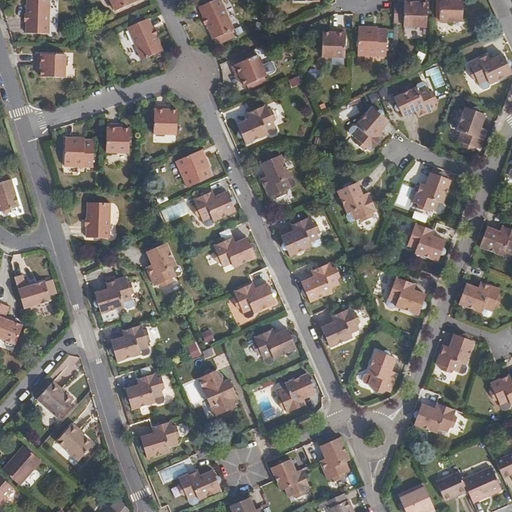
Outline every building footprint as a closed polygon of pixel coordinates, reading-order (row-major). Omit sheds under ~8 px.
[(28,23),(27,23),(27,35),(49,36),(50,0),(48,0),(27,0),(27,17),(28,17),(28,23)] [(115,0),(120,10),(142,1),(142,0),(115,0)] [(217,0),(200,8),(207,24),(208,23),(210,29),(209,29),(214,40),(234,31),(220,0),(217,0)] [(417,4),(417,0),(405,0),(405,24),(428,25),(428,4),(421,4),(417,4)] [(440,0),(441,19),(463,19),(464,0),(440,0)] [(153,32),(154,31),(149,20),(128,29),(143,61),(163,52),(156,36),(155,36),(153,32)] [(359,28),(358,56),(387,57),(388,31),(379,31),(379,29),(359,28)] [(334,35),(330,35),(323,35),(323,54),(346,55),(347,31),(334,30),(334,35)] [(140,59),(127,31),(118,35),(130,63),(140,59)] [(38,54),(38,68),(42,68),(42,72),(42,79),(62,79),(63,55),(38,54)] [(486,65),(483,58),(470,64),(472,68),(470,72),(475,81),(479,82),(480,86),(489,82),(491,85),(511,74),(511,71),(504,55),(491,61),(492,62),(486,65)] [(488,56),(483,58),(486,65),(492,62),(491,61),(488,56)] [(232,67),(237,78),(241,77),(243,80),(245,87),(264,78),(255,57),(232,67)] [(403,118),(415,112),(415,111),(420,109),(424,116),(436,110),(435,107),(437,102),(433,94),(428,93),(426,88),(418,92),(416,88),(394,99),(403,118)] [(165,110),(166,106),(154,105),(153,130),(177,130),(177,110),(170,110),(165,110)] [(252,121),(251,119),(238,125),(247,145),(269,135),(267,131),(276,127),(274,123),(277,120),(273,111),(269,110),(267,106),(254,112),(257,118),(252,121)] [(379,132),(388,122),(373,108),(356,127),(352,126),(349,130),(350,133),(356,139),(356,143),(361,148),(367,148),(371,152),(381,141),(375,136),(379,132)] [(415,111),(415,112),(418,118),(424,116),(420,109),(415,111)] [(479,132),(484,120),(465,113),(456,135),(459,136),(456,145),(460,147),(462,151),(471,155),(475,152),(479,154),(484,141),(476,138),(479,132)] [(119,130),(119,125),(108,125),(107,149),(130,150),(131,130),(123,130),(119,130)] [(385,137),(379,132),(375,136),(381,141),(385,137)] [(486,135),(479,132),(476,138),(484,141),(486,135)] [(65,139),(64,167),(93,168),(94,142),(85,141),(85,140),(65,139)] [(202,151),(176,163),(188,189),(213,178),(209,170),(211,169),(202,151)] [(271,182),(265,186),(271,199),(274,197),(278,200),(287,196),(287,192),(295,188),(296,185),(295,181),(292,179),(282,157),(262,165),(268,178),(269,177),(271,182)] [(0,170),(0,179),(11,176),(8,168),(0,170)] [(425,192),(417,190),(413,203),(417,204),(418,209),(427,213),(432,210),(440,213),(443,212),(444,208),(443,204),(451,181),(431,174),(426,187),(427,187),(425,192)] [(11,176),(0,179),(0,209),(2,209),(4,211),(9,210),(10,206),(19,203),(11,176)] [(262,181),(265,186),(271,182),(269,177),(268,178),(262,181)] [(362,197),(356,184),(337,193),(347,215),(351,214),(354,222),(358,221),(359,221),(362,223),(371,218),(372,214),(376,212),(371,200),(364,203),(362,197)] [(419,184),(417,190),(425,192),(427,187),(426,187),(419,184)] [(205,205),(201,198),(188,204),(190,208),(188,212),(192,221),(196,222),(199,230),(203,231),(207,229),(208,226),(236,213),(227,194),(210,202),(205,205)] [(368,194),(362,197),(364,203),(371,200),(368,194)] [(207,196),(201,198),(205,205),(210,202),(207,196)] [(89,227),(87,227),(87,239),(109,240),(110,204),(88,204),(88,221),(89,221),(89,227)] [(295,232),(294,232),(281,237),(290,256),(312,247),(310,243),(319,239),(318,235),(320,231),(316,222),(312,222),(310,218),(297,223),(300,230),(295,232)] [(292,226),(294,232),(295,232),(300,230),(297,223),(292,226)] [(429,229),(415,224),(413,229),(410,230),(407,240),(409,243),(407,247),(417,250),(416,254),(438,263),(446,242),(433,237),(433,238),(427,236),(429,229)] [(509,228),(503,226),(500,233),(500,234),(506,236),(509,228)] [(500,234),(500,233),(488,228),(481,248),(504,256),(505,253),(511,256),(511,229),(509,228),(506,236),(500,234)] [(433,238),(433,237),(435,231),(429,229),(427,236),(433,238)] [(236,246),(232,239),(227,241),(230,249),(236,246)] [(227,241),(213,248),(215,251),(213,255),(216,264),(221,265),(223,269),(231,266),(233,269),(256,259),(248,240),(236,246),(230,249),(227,241)] [(156,272),(149,275),(154,287),(158,286),(162,287),(171,283),(174,279),(179,277),(181,273),(181,271),(180,269),(176,267),(166,245),(147,254),(153,266),(153,265),(156,272)] [(314,278),(301,283),(310,302),(332,293),(330,289),(339,285),(338,281),(340,277),(336,269),(332,268),(331,264),(317,270),(320,276),(314,278)] [(146,269),(149,275),(156,272),(153,265),(153,266),(146,269)] [(21,272),(13,275),(24,308),(40,302),(43,305),(48,303),(48,300),(50,299),(48,292),(55,290),(52,279),(45,281),(44,280),(25,286),(21,272)] [(104,297),(97,300),(102,314),(107,312),(110,314),(119,312),(120,308),(128,306),(130,302),(129,297),(125,296),(118,273),(98,279),(102,292),(103,292),(104,297)] [(407,290),(410,283),(396,278),(393,285),(389,287),(387,293),(389,297),(386,304),(388,309),(391,310),(396,307),(419,316),(426,296),(413,291),(412,292),(407,290)] [(483,283),(481,289),(480,290),(486,292),(488,285),(483,283)] [(480,290),(481,289),(467,284),(461,301),(460,304),(484,313),(485,317),(489,318),(490,318),(492,316),(495,309),(499,307),(502,298),(500,295),(502,290),(488,285),(486,292),(480,290)] [(256,293),(255,292),(252,285),(247,287),(250,295),(256,293)] [(247,287),(234,293),(235,297),(233,301),(237,311),(242,312),(245,319),(249,321),(252,319),(254,315),(276,305),(268,286),(255,292),(256,293),(250,295),(247,287)] [(0,301),(0,336),(6,339),(6,342),(11,344),(14,341),(16,342),(23,322),(4,316),(8,304),(0,301)] [(335,324),(334,323),(322,329),(330,348),(352,339),(350,335),(359,332),(358,327),(360,323),(356,315),(352,314),(350,309),(337,315),(340,322),(335,324)] [(143,331),(142,327),(128,330),(129,338),(124,340),(124,339),(111,343),(117,363),(141,355),(140,351),(148,349),(147,345),(150,342),(148,333),(143,331)] [(271,330),(266,332),(269,340),(274,337),(271,330)] [(269,340),(266,332),(253,338),(254,342),(252,346),(256,355),(261,356),(264,363),(267,366),(272,364),(273,360),(296,350),(287,331),(274,337),(269,340)] [(449,355),(442,352),(436,366),(441,367),(442,371),(452,375),(455,372),(459,374),(463,365),(466,367),(475,343),(456,336),(451,350),(452,350),(449,355)] [(444,347),(442,352),(449,355),(452,350),(451,350),(444,347)] [(391,372),(392,373),(397,360),(376,353),(368,376),(364,378),(363,381),(365,385),(372,388),(374,392),(382,395),(387,392),(391,394),(396,381),(389,378),(391,372)] [(223,384),(225,384),(220,371),(200,379),(209,402),(208,405),(209,409),(213,410),(220,408),(224,410),(232,407),(234,402),(238,400),(233,387),(226,390),(223,384)] [(398,375),(392,373),(391,372),(389,378),(396,381),(398,375)] [(146,386),(140,388),(127,391),(133,411),(156,404),(156,401),(164,398),(163,393),(165,390),(163,381),(158,379),(157,374),(144,378),(146,386)] [(289,385),(286,378),(273,384),(274,387),(272,392),(276,400),(281,403),(283,408),(288,410),(291,409),(292,406),(315,395),(307,375),(294,382),(289,385)] [(291,375),(286,378),(289,385),(294,382),(291,375)] [(144,378),(138,381),(140,388),(146,386),(144,378)] [(45,379),(32,394),(36,398),(50,384),(45,379)] [(511,383),(507,386),(504,379),(491,385),(493,388),(491,392),(495,402),(499,402),(501,407),(510,403),(511,406),(511,405),(511,383)] [(64,394),(65,392),(52,380),(50,383),(64,394)] [(233,387),(231,381),(223,384),(226,390),(233,387)] [(50,384),(36,398),(36,399),(56,417),(73,398),(65,392),(64,394),(50,383),(50,384)] [(435,412),(421,407),(414,426),(438,435),(439,432),(447,435),(449,430),(454,428),(457,421),(454,417),(456,412),(442,407),(439,414),(435,412)] [(155,436),(155,435),(142,439),(148,459),(171,452),(170,448),(179,446),(178,441),(180,438),(177,428),(173,426),(172,422),(158,426),(160,434),(155,436)] [(71,423),(55,442),(78,462),(92,445),(77,432),(78,429),(71,423)] [(331,464),(324,467),(330,480),(334,478),(337,481),(347,476),(348,472),(352,470),(348,462),(352,460),(341,438),(321,446),(322,447),(327,459),(328,458),(331,464)] [(24,447),(2,472),(19,487),(42,462),(24,447)] [(511,454),(495,462),(503,479),(511,475),(511,474),(511,454)] [(327,459),(321,461),(324,467),(331,464),(328,458),(327,459)] [(295,474),(296,473),(291,461),(271,469),(281,492),(284,491),(288,499),(293,497),(297,499),(306,495),(306,491),(310,489),(305,477),(298,480),(295,474)] [(463,481),(467,491),(473,504),(502,491),(492,468),(463,481)] [(197,471),(192,473),(195,480),(200,478),(197,471)] [(305,477),(302,471),(296,473),(295,474),(298,480),(305,477)] [(463,481),(459,472),(436,482),(444,499),(456,494),(458,496),(467,491),(463,481)] [(195,480),(192,473),(179,479),(181,484),(178,487),(182,496),(186,497),(190,505),(195,507),(198,505),(198,501),(221,491),(213,473),(200,478),(195,480)] [(0,477),(0,499),(2,501),(13,488),(0,477)] [(435,511),(423,485),(413,489),(415,493),(400,499),(405,511),(435,511)] [(415,493),(413,489),(399,495),(400,499),(415,493)] [(343,495),(327,502),(331,509),(328,510),(329,511),(353,511),(349,501),(346,502),(343,495)] [(254,511),(255,511),(250,499),(230,508),(232,511),(254,511)] [(119,511),(106,501),(96,511),(119,511)]
